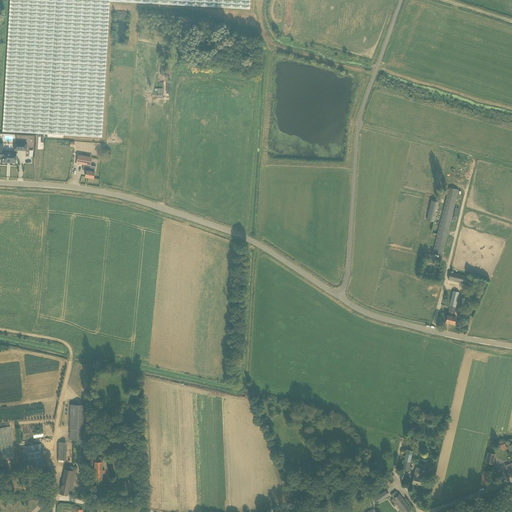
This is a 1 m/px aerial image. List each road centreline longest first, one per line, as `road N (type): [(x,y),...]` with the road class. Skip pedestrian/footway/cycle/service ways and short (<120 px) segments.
road 1 (unclassified): [(337,296),(248,239),(146,203),(0,182)]
road 2 (unclassified): [(337,296),(347,276),(357,123),(401,0)]
road 3 (track): [(431,331),(473,158),(357,123)]
road 4 (unclassified): [(511,346),(382,319),(337,296)]
